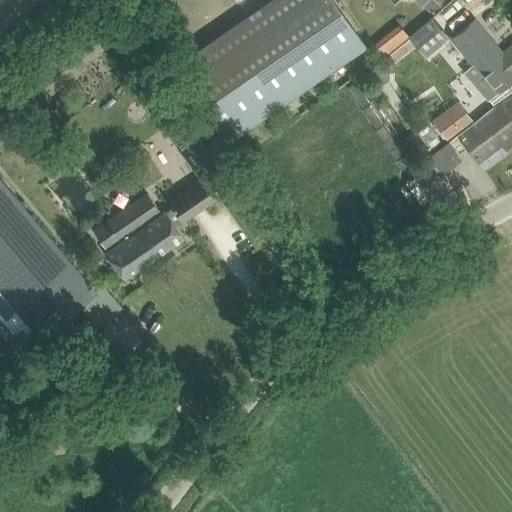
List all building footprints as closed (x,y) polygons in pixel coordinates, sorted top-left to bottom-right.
[(272,0),(178,63),(228,136),(364,44),(334,0),(272,0)] [(14,72),(8,77),(35,109),(42,102),(112,38),(110,35),(125,21),(112,7),(97,21),(92,16),(64,42),(55,33),(14,72)] [(460,32),(451,39),(496,93),(511,79),(511,47),(503,55),(474,21),(460,32)] [(421,47),(394,68),(401,77),(414,95),(415,94),(422,103),(426,100),(438,90),(441,88),(435,79),(431,83),(417,65),(437,50),(429,41),(431,39),(425,31),(415,39),(421,47)] [(386,55),(392,63),(414,45),(408,37),(386,55)] [(386,63),(372,72),(407,127),(416,122),(390,84),(388,76),(390,69),(386,63)] [(170,89),(161,96),(170,109),(180,102),(170,89)] [(511,93),(477,120),(458,134),(464,142),(467,145),(479,161),(501,144),(507,152),(511,148),(511,93)] [(473,118),(458,99),(432,120),(447,139),(473,118)] [(184,236),(174,222),(181,218),(182,220),(234,184),(184,111),(164,125),(199,177),(167,199),(172,206),(163,213),(147,191),(92,229),(125,277),(184,236)] [(448,142),(410,171),(423,187),(427,184),(449,167),(461,159),(454,149),(448,142)] [(0,286),(27,319),(40,334),(93,290),(0,178),(0,286)]
